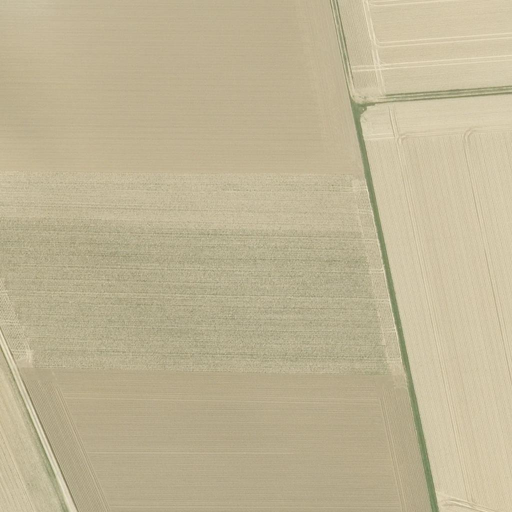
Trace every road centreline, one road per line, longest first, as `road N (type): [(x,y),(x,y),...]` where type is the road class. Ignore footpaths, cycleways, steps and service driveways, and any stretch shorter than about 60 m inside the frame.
road 1 (track): [(353,100),(435,511)]
road 2 (track): [(75,511),(0,335)]
road 3 (track): [(353,100),(511,89)]
